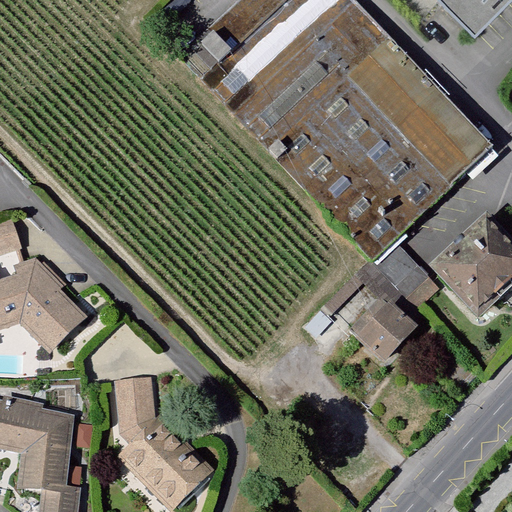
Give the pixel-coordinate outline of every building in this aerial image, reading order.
[(497,142),(354,0),(234,0),(195,39),(214,59),(196,77),(412,291),(425,278),(393,247),(497,142)] [(508,0),(441,0),(477,33),(508,0)] [(511,284),(511,231),(492,213),(438,272),(485,315),(511,284)] [(0,337),(15,333),(49,366),(82,333),(50,301),(57,293),(31,268),(10,274),(14,287),(0,290),(0,337)] [(422,324),(395,301),(367,332),(394,356),(422,324)] [(7,402),(7,406),(0,404),(0,453),(26,458),(20,494),(46,498),(44,511),(82,511),(85,494),(69,492),(80,421),(47,416),(48,408),(7,402)] [(179,511),(211,482),(157,427),(114,467),(157,511),(179,511)]
